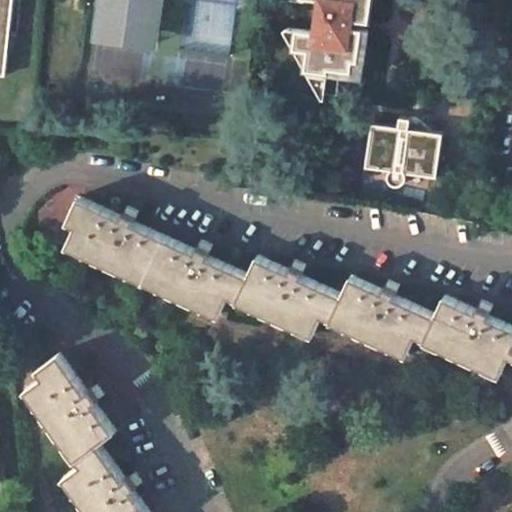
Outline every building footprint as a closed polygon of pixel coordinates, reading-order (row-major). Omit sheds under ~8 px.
[(0,0),(0,74),(6,75),(10,36),(13,0),(0,0)] [(157,45),(162,0),(96,0),(92,36),(157,45)] [(337,71),(363,75),(369,26),(353,24),(353,16),(370,19),(372,0),(322,0),(319,27),(297,25),(286,28),(307,67),(319,68),(318,74),(328,75),(328,70),(337,71)] [(319,68),(307,67),(324,97),(333,96),(337,71),(328,70),(328,75),(318,74),(319,68)] [(374,120),(367,164),(393,167),(392,168),(391,170),(391,172),(391,174),(391,177),(393,180),(395,182),(398,183),(402,183),(404,182),(406,180),(408,178),(409,176),(409,174),(409,172),(408,169),(439,174),(445,130),(433,129),(433,127),(419,115),(418,120),(412,116),(401,114),(400,124),(374,120)] [(78,224),(69,244),(220,310),(229,291),(240,268),(209,254),(211,250),(199,244),(197,249),(135,221),(137,216),(125,211),(123,215),(81,196),(69,220),(78,224)] [(240,268),(229,291),(315,330),(324,312),(334,289),(303,274),(305,270),(293,264),(290,269),(259,254),(251,272),(240,268)] [(334,289),(324,312),(410,351),(417,335),(429,309),(396,294),(398,290),(386,284),(384,288),(353,274),(344,293),(334,289)] [(429,309),(417,335),(501,373),(510,354),(511,354),(511,324),(490,315),(492,310),(480,304),(477,309),(446,295),(437,313),(429,309)] [(44,375),(27,389),(77,457),(99,441),(117,429),(96,401),(100,398),(92,386),(88,390),(60,352),(39,368),(44,375)] [(82,463),(65,476),(91,511),(151,511),(134,488),(139,485),(130,474),(126,477),(99,441),(77,457),(82,463)]
